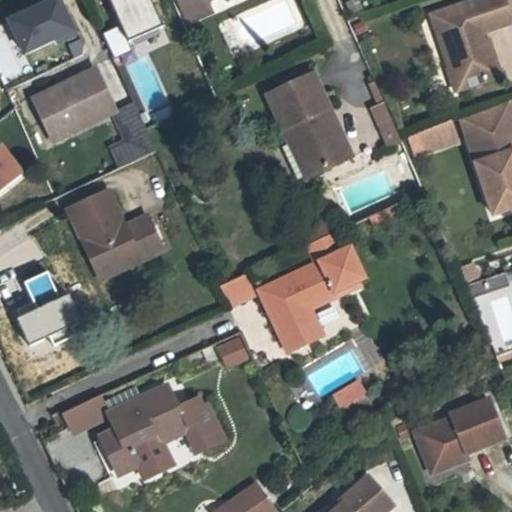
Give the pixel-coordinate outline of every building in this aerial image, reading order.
[(45,0),(7,17),(24,55),(79,31),(65,0),(45,0)] [(152,0),(111,0),(129,40),(164,25),(152,0)] [(177,0),(186,21),(209,11),(204,0),(177,0)] [(362,11),(357,0),(351,0),(345,3),(350,16),(362,11)] [(476,0),(431,15),(449,69),(454,67),(461,89),(500,76),(491,51),(487,53),(483,42),(480,33),(511,23),(503,0),(476,0)] [(367,31),(362,20),(351,25),(356,35),(367,31)] [(487,53),(491,51),(488,40),(483,42),(487,53)] [(454,92),(461,89),(454,67),(449,69),(447,70),(454,92)] [(95,71),(33,101),(52,140),(114,110),(95,71)] [(350,157),(311,75),(268,95),(291,143),(281,147),(297,180),(315,171),(316,173),(350,157)] [(379,106),(385,103),(376,82),(370,85),(379,106)] [(511,121),(511,113),(508,102),(460,118),(466,137),(476,133),(511,121)] [(390,146),(401,140),(400,138),(385,103),(379,106),(374,109),(390,146)] [(511,208),(511,121),(476,133),(485,160),(475,164),(492,215),(511,208)] [(454,140),(448,122),(425,129),(431,148),(454,140)] [(485,160),(476,133),(466,137),(475,164),(485,160)] [(137,138),(111,150),(119,165),(144,153),(137,138)] [(0,192),(26,172),(2,143),(0,144),(0,192)] [(68,211),(97,274),(133,258),(136,263),(161,251),(147,221),(123,232),(105,194),(68,211)] [(310,246),(332,235),(326,222),(303,232),(310,246)] [(343,252),(334,235),(332,235),(310,246),(308,247),(316,265),(259,291),(287,352),(320,336),(308,309),(335,297),(333,293),(363,279),(349,249),(343,252)] [(133,258),(97,274),(100,280),(136,263),(133,258)] [(473,265),(457,270),(462,282),(477,277),(473,265)] [(485,347),(511,340),(511,298),(505,271),(468,280),(485,347)] [(34,311),(15,319),(28,349),(50,340),(53,347),(77,337),(73,327),(82,323),(71,296),(60,300),(49,274),(23,285),(34,311)] [(219,287),(230,310),(256,298),(245,276),(219,287)] [(248,360),(239,338),(217,347),(226,370),(248,360)] [(333,396),(340,408),(363,394),(356,382),(333,396)] [(167,386),(138,400),(112,412),(108,414),(115,430),(99,438),(116,473),(138,463),(145,477),(170,465),(159,441),(186,428),(197,452),(223,439),(205,403),(200,405),(196,396),(176,406),(167,386)] [(107,401),(112,412),(138,400),(132,389),(107,401)] [(363,394),(340,408),(348,422),(372,408),(363,394)] [(108,414),(100,397),(63,414),(70,428),(71,431),(108,414)] [(414,432),(426,464),(447,456),(451,466),(467,459),(465,454),(503,439),(488,400),(449,415),(450,418),(414,432)] [(408,436),(404,425),(398,427),(402,438),(408,436)] [(447,456),(426,464),(430,474),(451,466),(447,456)] [(326,511),(384,511),(393,504),(368,475),(326,511)] [(230,502),(237,511),(255,511),(267,504),(255,485),(230,502)] [(237,511),(230,502),(217,511),(216,511),(237,511)]
